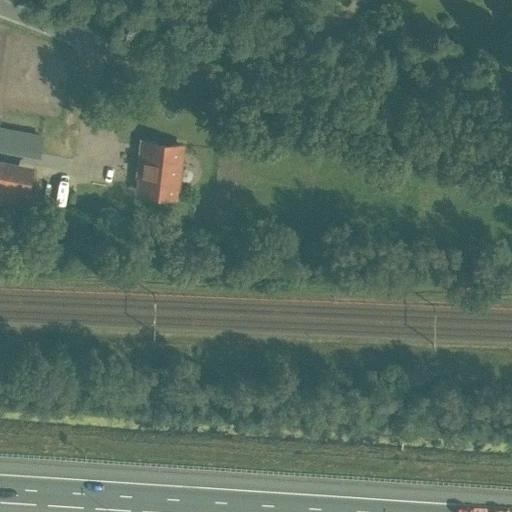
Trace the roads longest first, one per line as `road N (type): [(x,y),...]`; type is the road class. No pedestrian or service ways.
road 1 (unclassified): [(511,130),(290,97),(0,7)]
road 2 (motorway): [(285,511),(0,492)]
